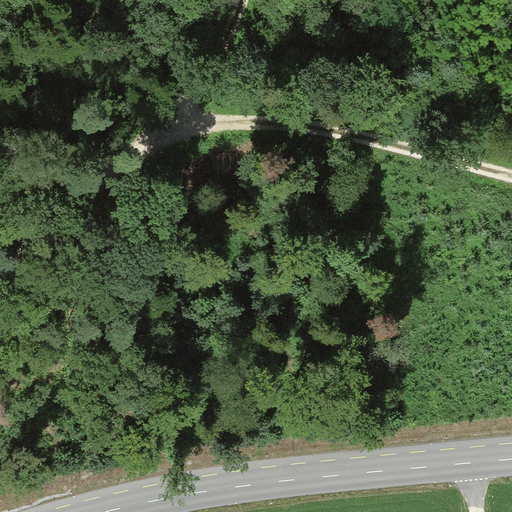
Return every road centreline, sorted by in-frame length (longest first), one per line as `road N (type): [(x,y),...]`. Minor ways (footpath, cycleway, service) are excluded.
road 1 (secondary): [(103,511),(169,496),(511,456)]
road 2 (track): [(0,274),(174,121),(223,46),(238,0)]
road 3 (track): [(353,143),(174,121)]
road 4 (track): [(511,180),(353,143)]
